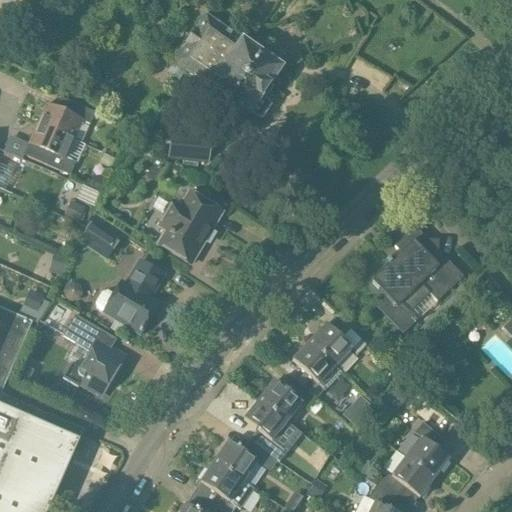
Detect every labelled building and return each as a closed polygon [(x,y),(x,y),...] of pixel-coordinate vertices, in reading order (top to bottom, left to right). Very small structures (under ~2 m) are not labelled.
[(198,81),(231,34),(206,16),(172,64),(198,81)] [(198,81),(223,99),(256,51),(231,34),(198,81)] [(256,51),(223,99),(249,117),(250,115),(259,120),(261,120),(270,107),(270,104),(262,98),(282,69),(256,51)] [(347,72),(380,84),(384,71),(352,60),(347,72)] [(35,127),(72,144),(81,124),(91,128),(96,117),(60,101),(57,110),(45,105),(35,127)] [(35,127),(28,145),(23,156),(69,176),(75,164),(66,160),(72,144),(35,127)] [(173,134),(169,158),(209,164),(213,140),(186,136),(186,141),(173,139),(174,134),(173,134)] [(166,232),(158,246),(190,265),(221,213),(189,194),(181,208),(174,204),(159,228),(166,232)] [(80,243),(106,260),(122,236),(95,219),(87,230),(80,243)] [(406,247),(370,282),(386,298),(376,308),(403,335),(416,322),(409,314),(429,295),(437,302),(462,277),(438,252),(438,245),(431,245),(414,228),(400,241),(406,247)] [(97,309),(115,320),(110,328),(120,335),(125,327),(139,335),(157,306),(143,297),(157,274),(139,263),(124,287),(121,285),(114,296),(107,292),(102,294),(95,304),(97,309)] [(25,291),(18,315),(36,321),(43,297),(25,291)] [(0,511),(47,511),(83,431),(0,395),(32,323),(0,309),(0,511)] [(71,364),(62,379),(77,388),(82,380),(83,381),(85,388),(95,393),(102,392),(105,394),(122,364),(108,355),(117,341),(75,316),(63,338),(89,353),(80,369),(71,364)] [(511,317),(501,328),(511,338),(511,339),(511,317)] [(308,345),(339,374),(340,373),(335,368),(352,350),(357,355),(366,346),(338,319),(329,328),(326,325),(308,345)] [(308,345),(292,362),(305,374),(296,385),(314,401),(322,390),(323,391),(339,374),(308,345)] [(442,391),(419,372),(427,363),(417,356),(400,376),(432,402),(442,391)] [(27,386),(34,371),(24,367),(18,382),(27,386)] [(400,380),(388,395),(401,405),(414,391),(400,380)] [(314,401),(296,385),(288,393),(274,382),(258,402),(286,424),(302,404),(307,409),(314,401)] [(342,416),(352,426),(371,407),(360,397),(342,416)] [(286,424),(258,402),(243,421),(257,432),(249,444),(270,459),(272,457),(277,462),(284,453),(272,442),(286,424)] [(405,460),(433,481),(449,460),(434,449),(440,441),(420,426),(414,433),(421,439),(405,460)] [(270,459),(249,444),(243,453),(228,443),(213,464),(254,492),(255,491),(243,483),(257,463),(263,468),(270,459)] [(374,487),(397,501),(404,489),(419,500),(433,481),(405,460),(391,478),(383,473),(374,487)] [(254,492),(213,464),(200,484),(204,487),(197,498),(217,511),(233,511),(236,509),(241,511),(254,492)] [(307,495),(317,502),(326,488),(316,481),(307,495)] [(354,511),(391,511),(390,511),(397,501),(374,487),(366,499),(362,497),(354,511)] [(217,511),(197,498),(191,509),(186,506),(181,511),(217,511)] [(283,509),(286,511),(293,511),(296,508),(288,502),(283,509)]
